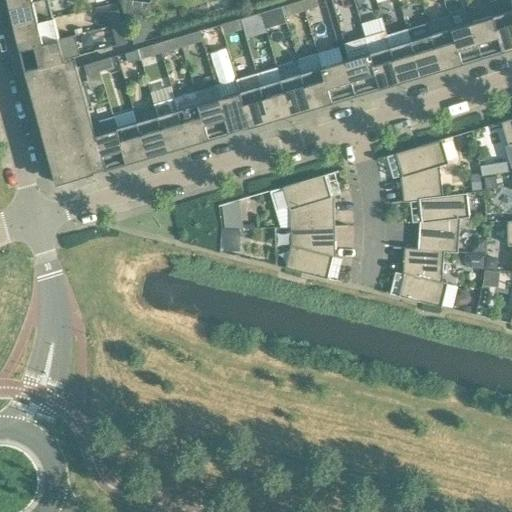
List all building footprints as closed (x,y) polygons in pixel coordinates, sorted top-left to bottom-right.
[(36,0),(10,6),(15,28),(54,18),(49,0),(36,0)] [(150,3),(129,0),(122,0),(127,16),(140,18),(150,3)] [(292,13),(305,10),(302,0),(289,4),(292,13)] [(318,6),(315,0),(303,0),(302,0),(305,10),(318,6)] [(511,5),(510,0),(495,0),(489,2),(493,16),(503,50),(511,47),(511,5)] [(227,5),(211,9),(214,20),(230,15),(227,5)] [(281,6),(261,12),(264,22),(266,29),(286,22),(284,16),(281,6)] [(109,12),(112,26),(122,23),(118,10),(109,12)] [(248,16),(241,19),(244,28),(251,26),(264,22),(261,12),(248,16)] [(442,68),(462,62),(452,28),(448,15),(428,21),(442,68)] [(503,50),(493,16),(473,22),(483,56),(503,50)] [(20,48),(59,39),(54,18),(15,28),(20,48)] [(236,30),(233,21),(220,25),(223,34),(236,30)] [(428,21),(407,27),(421,74),(435,70),(441,68),(442,68),(428,21)] [(483,56),(473,22),(452,28),(462,62),(483,56)] [(126,43),(122,23),(112,26),(115,38),(117,45),(126,43)] [(210,38),(223,34),(220,25),(207,28),(210,38)] [(407,27),(387,34),(401,80),(415,76),(420,75),(421,74),(407,27)] [(365,37),(380,87),(401,80),(387,34),(386,31),(365,37)] [(192,33),(179,37),(182,46),(195,43),(192,33)] [(182,46),(179,37),(166,41),(169,50),(182,46)] [(356,94),(380,87),(365,37),(344,43),(349,58),(346,59),(356,94)] [(22,55),(25,69),(64,60),(64,59),(59,39),(20,48),(22,55)] [(154,55),(151,45),(138,49),(141,59),(154,55)] [(128,62),(141,59),(138,49),(125,53),(128,62)] [(301,73),(311,107),(332,101),(322,66),(318,53),(297,59),(301,73)] [(113,67),(110,57),(97,61),(100,71),(113,67)] [(332,101),(356,94),(346,59),(343,60),(322,66),(332,101)] [(76,64),(66,67),(64,60),(25,69),(31,90),(56,183),(95,172),(94,171),(106,168),(96,134),(93,124),(77,67),(76,64)] [(87,74),(100,71),(97,61),(84,65),(87,74)] [(277,67),(257,73),(271,119),(291,113),(281,79),(277,67)] [(257,73),(236,79),(250,125),(271,119),(257,73)] [(291,113),(311,107),(301,73),(281,79),(291,113)] [(236,79),(216,85),(230,131),(250,125),(236,79)] [(216,85),(195,91),(209,137),(230,131),(216,85)] [(195,91),(175,98),(188,144),(209,137),(195,91)] [(175,98),(154,104),(158,115),(168,150),(188,144),(175,98)] [(168,150),(158,115),(137,121),(147,156),(168,150)] [(113,116),(93,122),(96,134),(106,168),(127,162),(117,127),(113,116)] [(511,118),(502,121),(509,145),(511,143),(511,118)] [(127,162),(147,156),(137,121),(117,127),(127,162)] [(442,139),(396,153),(397,154),(403,175),(401,175),(404,200),(404,201),(411,201),(420,199),(443,196),(443,195),(440,165),(449,162),(442,139)] [(507,161),(500,162),(481,166),(482,175),(508,171),(507,161)] [(325,174),(283,186),(290,210),(291,227),(335,226),(335,225),(334,196),(332,196),(326,175),(325,174)] [(479,175),(472,176),(473,190),(481,189),(479,175)] [(496,175),(484,177),(486,189),(497,187),(496,175)] [(419,248),(444,250),(458,251),(460,217),(470,216),(467,193),(467,192),(443,195),(443,196),(420,199),(422,221),(420,221),(419,248)] [(239,200),(222,205),(225,228),(243,228),(239,200)] [(291,244),(285,268),(286,268),(302,272),(328,278),(328,277),(333,256),(336,256),(335,226),(291,227),(291,244)] [(239,249),(239,229),(224,229),(225,250),(239,249)] [(473,245),(472,252),(484,252),(485,240),(479,240),(473,245)] [(400,294),(400,296),(424,301),(442,306),(442,305),(453,307),(458,286),(447,283),(447,282),(442,281),(444,250),(419,248),(405,247),(403,273),(405,273),(400,294)] [(466,254),(465,261),(471,267),(483,268),(484,256),(466,254)] [(486,257),(485,268),(496,270),(497,264),(492,257),(486,257)]
